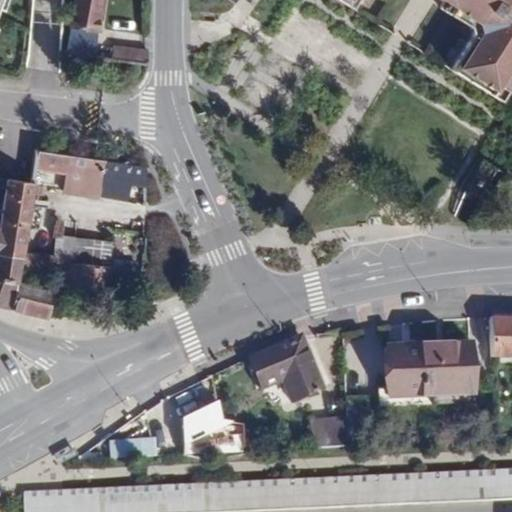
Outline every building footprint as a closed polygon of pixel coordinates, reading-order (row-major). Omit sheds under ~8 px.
[(68,53),(96,56),(103,0),(75,0),(72,23),(68,53)] [(511,0),(442,0),(464,13),(438,57),(489,87),(511,48),(511,0)] [(105,57),(146,63),(148,50),(105,44),(105,57)] [(131,183),(145,185),(145,169),(139,165),(36,151),(33,169),(64,174),(62,192),(101,197),(102,195),(116,197),(116,195),(129,196),(131,183)] [(0,253),(21,257),(25,230),(31,183),(7,180),(0,222),(0,253)] [(25,230),(21,257),(52,261),(54,235),(25,230)] [(52,261),(69,263),(108,268),(109,258),(110,242),(54,235),(52,261)] [(0,308),(46,320),(52,290),(18,282),(20,267),(21,257),(0,253),(0,308)] [(21,257),(20,267),(31,269),(31,273),(56,276),(55,283),(66,284),(69,263),(52,261),(21,257)] [(114,269),(136,271),(137,262),(109,258),(108,268),(114,269)] [(66,284),(112,290),(114,269),(108,268),(69,263),(66,284)] [(112,290),(141,293),(141,272),(136,271),(114,269),(112,290)] [(511,317),(488,317),(489,326),(511,325),(511,317)] [(511,325),(489,326),(490,357),(511,357),(511,325)] [(299,335),(248,357),(261,388),(281,379),(290,402),(321,388),(299,335)] [(386,345),(387,397),(470,393),(468,342),(386,345)] [(470,393),(387,397),(376,397),(376,407),(470,404),(470,393)] [(359,401),(345,402),(347,443),(361,442),(359,401)] [(310,421),(311,449),(343,448),(341,420),(310,421)] [(182,434),(183,455),(242,452),(241,434),(223,434),(222,432),(182,434)] [(511,497),(511,468),(297,479),(21,492),(22,511),(215,511),(324,507),(511,497)]
